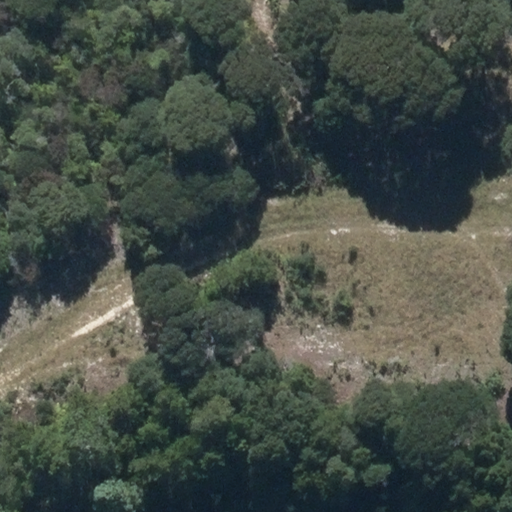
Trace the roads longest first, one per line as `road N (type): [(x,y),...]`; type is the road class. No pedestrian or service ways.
road 1 (track): [(511,228),(309,227),(0,390)]
road 2 (track): [(267,0),(276,53),(339,120),(379,178),(451,227),(511,296)]
